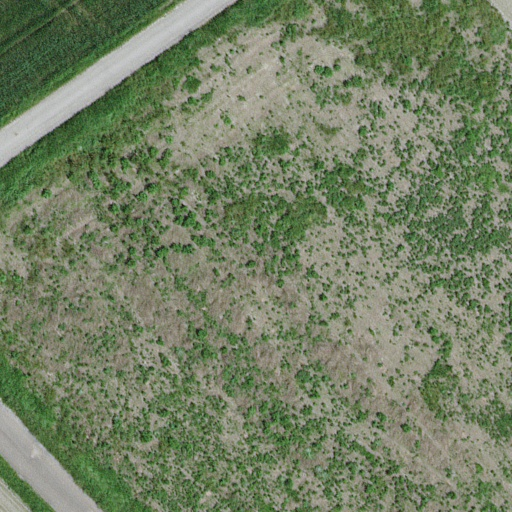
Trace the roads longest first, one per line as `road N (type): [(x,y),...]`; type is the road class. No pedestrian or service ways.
road 1 (unclassified): [(215,0),(0,148)]
road 2 (track): [(0,414),(93,511)]
